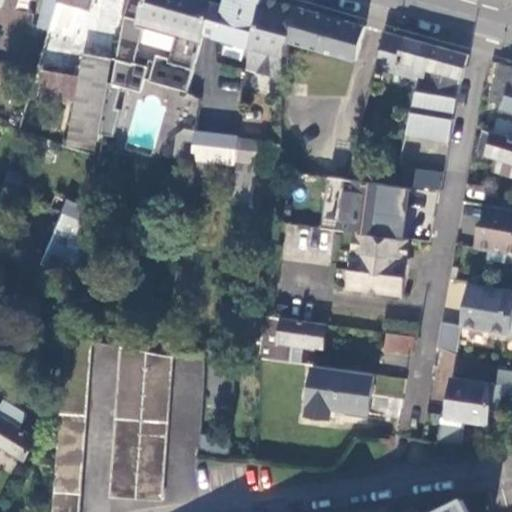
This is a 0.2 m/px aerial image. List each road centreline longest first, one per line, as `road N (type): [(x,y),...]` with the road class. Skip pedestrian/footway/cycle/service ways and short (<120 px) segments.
road 1 (residential): [(486,19),(411,425)]
road 2 (residential): [(511,464),(212,511)]
